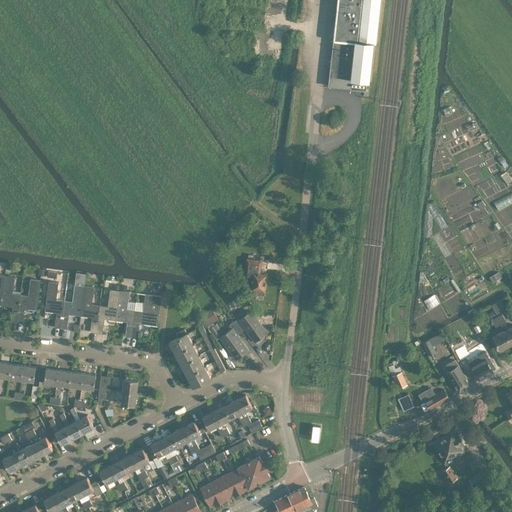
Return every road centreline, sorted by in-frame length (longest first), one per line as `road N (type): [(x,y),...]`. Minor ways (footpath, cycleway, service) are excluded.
road 1 (tertiary): [(300,475),(511,364)]
road 2 (residential): [(286,376),(312,145)]
road 3 (residential): [(178,401),(156,359),(0,337)]
road 4 (residential): [(0,497),(178,401)]
